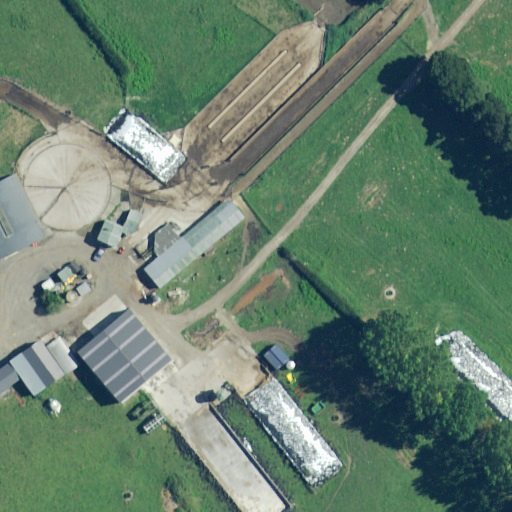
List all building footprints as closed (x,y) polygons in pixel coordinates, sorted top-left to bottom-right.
[(0,259),(45,238),(15,175),(0,182),(0,259)] [(243,219),(228,200),(144,270),(159,288),(243,219)] [(106,220),(97,240),(114,248),(121,234),(130,238),(141,214),(130,209),(122,227),(106,220)] [(151,252),(143,243),(135,249),(143,258),(151,252)] [(67,266),(73,275),(84,268),(78,259),(67,266)] [(73,275),(67,266),(57,274),(63,282),(73,275)] [(0,393),(21,379),(32,396),(63,375),(79,365),(60,337),(44,347),(40,341),(9,362),(0,367),(0,393)]
